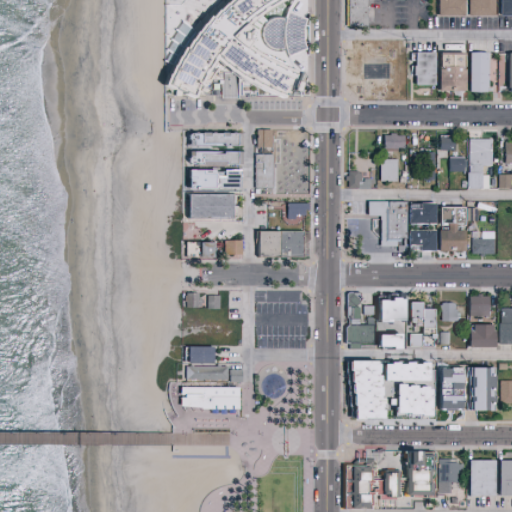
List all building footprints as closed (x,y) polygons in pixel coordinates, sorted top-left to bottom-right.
[(282,0),(278,2),(271,5),(265,9),(259,14),(264,20),(268,18),(271,17),(274,16),(278,16),(280,17),(283,18),(282,24),(281,31),(282,37),(282,43),(283,48),(285,52),(286,56),(289,62),(293,67),(297,72),(302,76),(295,95),(288,92),(287,95),(283,94),(282,95),(275,92),(275,93),(266,88),(266,89),(257,83),(257,84),(249,79),(248,80),(240,75),(239,75),(237,74),(222,74),(222,80),(212,80),(208,90),(206,96),(195,91),(193,98),(180,93),(180,95),(175,95),(175,91),(164,86),(167,74),(169,75),(172,65),(173,65),(177,56),(178,57),(183,47),(184,48),(189,39),(190,40),(195,31),(196,32),(201,23),(202,24),(209,16),(210,17),(216,9),(217,10),(223,2),(224,3),(227,0),(282,0)] [(433,0),(434,15),(461,15),(460,0),(433,0)] [(463,0),(464,16),(491,15),(490,0),(463,0)] [(511,0),(493,0),(494,16),(511,16),(511,0)] [(283,18),(285,14),(287,11),(297,15),(305,19),(304,24),(302,27),(302,29),(302,39),(303,42),(304,46),(305,48),(296,52),(286,56),(285,52),(283,48),(282,43),(282,37),(281,31),(282,24),(283,18)] [(172,65),(165,62),(169,53),(166,51),(171,41),(170,40),(176,32),(175,31),(182,21),(195,31),(190,40),(189,39),(184,48),(183,47),(178,57),(177,56),(173,65),(172,65)] [(409,85),(429,84),(429,51),(408,52),(409,85)] [(458,90),(459,52),(433,52),(432,90),(458,90)] [(463,91),(482,92),(483,52),(463,52),(463,91)] [(511,52),(502,52),(501,92),(511,91),(511,52)] [(234,96),(233,75),(220,76),(221,96),(234,96)] [(251,129),(251,147),(267,147),(266,129),(251,129)] [(234,165),(234,149),(234,133),(181,133),(181,165),(234,165)] [(399,148),(399,134),(378,134),(378,148),(399,148)] [(434,149),(450,150),(450,135),(435,135),(434,149)] [(486,165),(487,138),(463,138),(462,188),(483,188),(483,175),(477,175),(477,165),(486,165)] [(511,142),(499,142),(498,163),(510,163),(509,171),(511,171),(511,142)] [(458,171),(459,157),(444,156),(443,171),(458,171)] [(392,158),(374,159),(375,181),(392,181),(392,158)] [(267,187),(266,171),(265,171),(265,163),(249,163),(250,188),(267,187)] [(181,194),(181,217),(229,218),(229,194),(181,194)] [(366,201),(366,216),(379,216),(379,246),(396,246),(396,242),(384,242),(384,201),(366,201)] [(384,201),(406,201),(406,239),(399,239),(399,241),(396,242),(384,242),(384,201)] [(302,202),(282,202),(281,217),(301,217),(302,202)] [(403,225),(429,224),(428,203),(403,203),(403,225)] [(458,207),(433,207),(432,228),(432,251),(458,251),(459,230),(450,230),(451,225),(458,225),(458,207)] [(428,250),(429,229),(403,229),(402,245),(414,246),(413,250),(428,250)] [(297,231),(250,230),(250,256),(297,256),(297,231)] [(466,238),(466,254),(489,254),(489,231),(476,231),(476,237),(466,238)] [(237,254),(237,240),(219,239),(219,254),(237,254)] [(212,258),(212,242),(193,242),(193,257),(212,258)] [(195,293),(180,292),(179,307),(194,307),(195,293)] [(368,343),(368,324),(355,324),(354,292),(340,292),(341,349),(355,348),(355,343),(368,343)] [(214,295),(201,295),(202,309),(214,308),(214,295)] [(484,315),(483,295),(463,296),(464,316),(484,315)] [(369,299),(369,320),(395,320),(394,299),(369,299)] [(427,327),(427,309),(416,309),(416,302),(402,302),(402,318),(413,318),(413,327),(427,327)] [(451,321),(451,303),(435,303),(435,320),(451,321)] [(494,344),(509,344),(509,340),(511,339),(511,307),(494,308),(494,344)] [(488,347),(488,325),(466,325),(466,331),(462,331),(462,347),(488,347)] [(369,348),(391,348),(391,335),(369,334),(369,348)] [(403,334),(403,346),(426,345),(426,334),(403,334)] [(207,347),(181,346),(180,363),(206,364),(207,347)] [(343,419),(373,419),(372,361),(342,361),(343,419)] [(374,363),(374,380),(419,381),(420,364),(374,363)] [(222,366),(180,366),(180,380),(222,380),(222,366)] [(487,367),(462,367),(463,410),(487,410),(487,367)] [(442,375),(442,369),(431,369),(432,410),(454,409),(454,375),(442,375)] [(510,380),(494,381),(495,404),(511,403),(511,391),(510,391),(510,380)] [(421,415),(422,386),(387,386),(386,415),(421,415)] [(179,407),(199,409),(237,410),(237,388),(179,388),(179,407)] [(433,487),(457,486),(456,459),(432,460),(433,487)] [(488,460),(462,460),(462,496),(487,496),(488,460)] [(492,495),(511,495),(511,460),(493,460),(492,495)]
